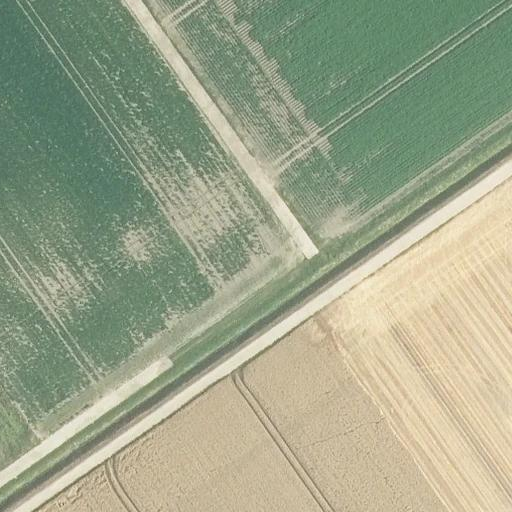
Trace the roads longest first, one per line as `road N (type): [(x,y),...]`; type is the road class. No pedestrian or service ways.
road 1 (track): [(15,511),(511,163)]
road 2 (track): [(135,0),(295,224)]
